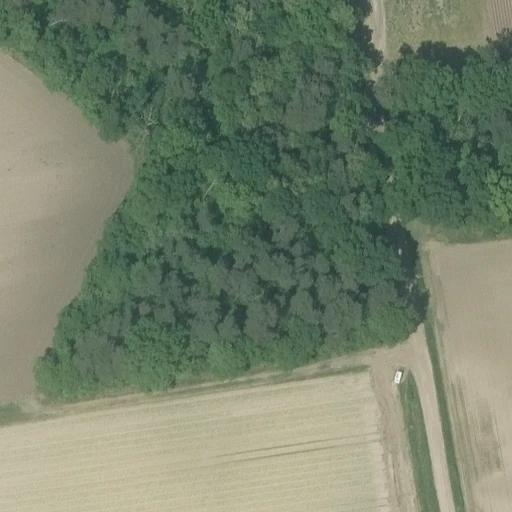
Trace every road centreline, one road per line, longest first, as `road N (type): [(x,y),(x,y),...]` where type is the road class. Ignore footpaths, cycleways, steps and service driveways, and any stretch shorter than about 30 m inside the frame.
road 1 (track): [(0,419),(420,346)]
road 2 (track): [(359,0),(381,177),(420,346)]
road 3 (track): [(420,346),(448,511)]
